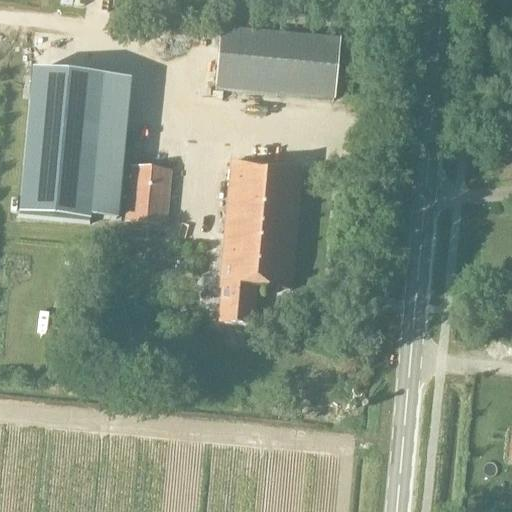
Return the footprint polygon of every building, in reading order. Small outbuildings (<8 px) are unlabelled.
[(93,21),(95,0),(80,0),(79,20),(93,21)] [(332,103),(338,42),(219,31),(214,92),(332,103)] [(168,67),(171,51),(142,46),(139,62),(168,67)] [(88,227),(101,82),(31,75),(17,221),(88,227)] [(128,133),(149,133),(149,122),(128,123),(128,133)] [(254,290),(289,293),(300,172),(230,165),(219,291),(221,291),(218,326),(251,329),(254,290)] [(165,228),(170,174),(129,171),(124,224),(165,228)]
